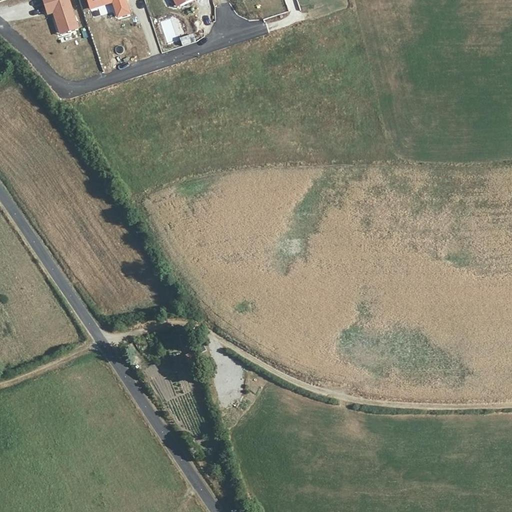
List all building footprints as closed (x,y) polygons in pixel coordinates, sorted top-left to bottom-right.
[(69,0),(42,0),(48,16),(54,14),(61,35),(79,29),(69,0)] [(88,0),(92,11),(112,4),(117,19),(132,14),(126,0),(88,0)] [(173,0),(177,9),(194,0),(173,0)] [(173,18),(163,20),(167,43),(177,41),(173,18)] [(180,37),(183,46),(196,42),(194,34),(180,37)]
